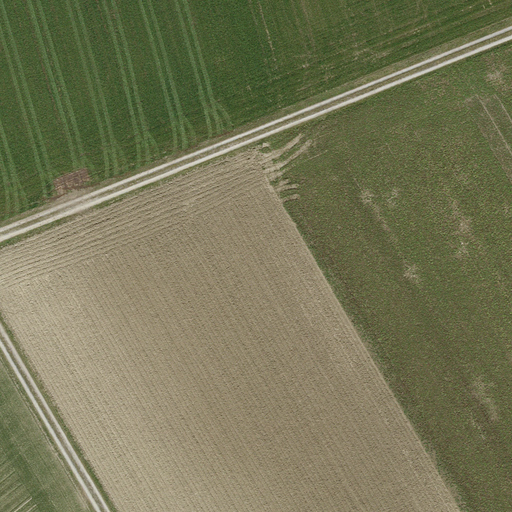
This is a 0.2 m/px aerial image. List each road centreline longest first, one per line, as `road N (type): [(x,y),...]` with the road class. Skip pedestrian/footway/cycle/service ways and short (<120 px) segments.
road 1 (track): [(511,32),(0,237)]
road 2 (track): [(0,333),(103,511)]
